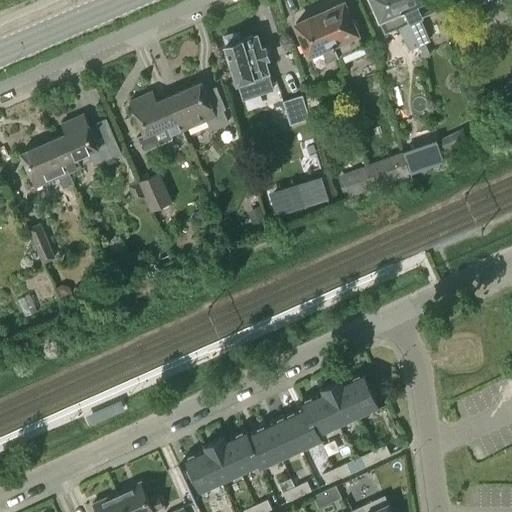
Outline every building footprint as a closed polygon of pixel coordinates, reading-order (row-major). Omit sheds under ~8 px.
[(419,45),(399,0),(370,0),(385,33),(399,26),(409,50),(419,45)] [(429,0),(399,0),(419,45),(430,40),(422,16),(434,11),(429,0)] [(320,14),(339,58),(363,47),(357,35),(358,34),(345,3),(320,14)] [(339,58),(320,14),(295,25),(308,56),(320,51),(325,64),(339,58)] [(241,41),(238,32),(222,37),(237,83),(242,99),(273,89),(268,74),(268,73),(264,61),(268,59),(264,48),(261,49),(256,36),(241,41)] [(456,41),(462,56),(477,49),(471,35),(456,41)] [(201,81),(167,96),(183,130),(207,120),(211,128),(228,121),(223,110),(226,108),(216,85),(205,90),(201,81)] [(183,130),(167,96),(157,100),(153,91),(130,101),(143,133),(137,135),(142,147),(146,148),(171,136),(183,130)] [(309,119),(301,96),(282,102),(290,125),(309,119)] [(65,133),(54,137),(69,172),(70,172),(82,167),(78,157),(90,152),(95,164),(113,156),(107,142),(98,146),(84,113),(61,123),(65,133)] [(440,139),(445,150),(478,136),(472,124),(440,139)] [(69,172),(54,137),(20,152),(35,187),(58,177),(63,188),(74,183),(70,172),(69,172)] [(402,151),(409,169),(411,173),(444,161),(436,139),(402,151)] [(366,164),(372,183),(409,169),(402,151),(402,150),(366,164)] [(372,183),(366,164),(339,174),(346,197),(373,187),(372,184),(372,183)] [(150,211),(172,201),(159,172),(137,181),(144,197),(150,211)] [(137,181),(128,185),(135,201),(144,197),(137,181)] [(304,209),(297,186),(270,195),(277,217),(304,209)] [(261,211),(250,215),(254,225),(265,221),(261,211)] [(40,222),(39,222),(27,227),(43,263),(56,257),(40,222)] [(69,287),(61,285),(56,287),(60,296),(64,296),(72,293),(69,287)] [(379,407),(373,394),(376,393),(372,383),(368,384),(362,371),(343,380),(342,379),(341,379),(358,417),(379,407)] [(358,417),(341,379),(322,388),(339,426),(358,417)] [(339,426),(322,388),(321,388),(322,390),(303,399),(322,440),(320,435),(339,426)] [(322,440),(303,399),(302,399),(305,404),(286,413),(303,449),(322,440)] [(303,449),(286,413),(265,423),(282,459),(303,449)] [(282,459),(265,423),(247,431),(245,428),(244,428),(262,468),(282,459)] [(262,468),(244,428),(225,437),(225,435),(224,436),(241,474),(261,465),(262,468)] [(241,474),(224,436),(205,445),(223,483),(241,474)] [(390,453),(386,444),(374,449),(378,459),(390,453)] [(223,483),(205,445),(203,445),(204,447),(184,456),(190,469),(187,471),(192,481),(195,479),(201,493),(223,483)] [(378,459),(374,449),(361,455),(366,465),(378,459)] [(351,471),(346,462),(334,468),(339,477),(351,471)] [(339,477),(334,468),(322,473),(327,483),(339,477)] [(311,490),(307,480),(295,486),(299,495),(311,490)] [(163,505),(157,493),(148,497),(141,481),(117,493),(125,511),(152,511),(154,511),(154,509),(163,505)] [(337,484),(327,489),(332,500),(342,496),(337,484)] [(299,495),(295,486),(283,491),(287,501),(299,495)] [(125,511),(117,493),(93,504),(96,511),(125,511)] [(392,511),(385,494),(350,510),(350,511),(392,511)] [(263,511),(272,508),(268,498),(255,504),(258,511),(263,511)]
